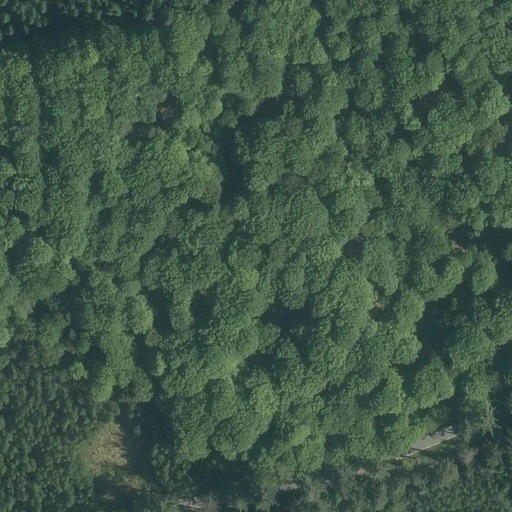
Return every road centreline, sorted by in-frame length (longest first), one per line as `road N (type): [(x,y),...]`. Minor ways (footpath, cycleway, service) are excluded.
road 1 (track): [(511,376),(430,177),(379,0)]
road 2 (tertiary): [(145,511),(341,473),(511,403)]
road 3 (track): [(0,52),(212,0)]
